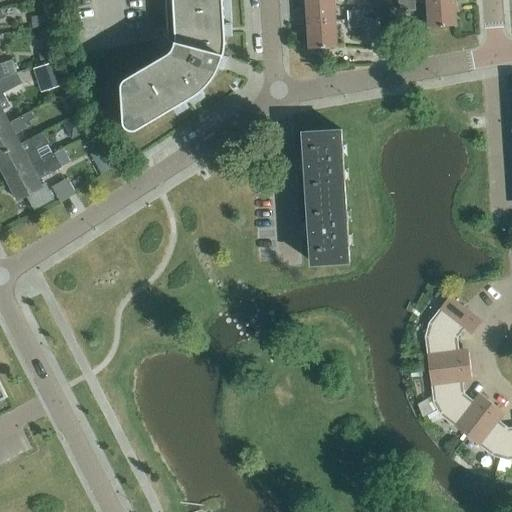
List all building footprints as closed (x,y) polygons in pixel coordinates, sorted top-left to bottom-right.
[(217,73),(219,68),(220,66),(222,64),(222,61),(223,59),(224,53),(225,50),(226,47),(226,43),(226,40),(226,36),(223,0),(179,0),(182,37),(182,39),(181,42),(181,45),(180,47),(178,51),(177,53),(175,55),(173,56),(171,58),(150,70),(147,65),(129,76),(128,77),(127,78),(125,79),(124,80),(123,82),(123,83),(122,85),(122,87),(123,88),(125,120),(125,123),(127,125),(129,127),(131,129),(134,129),(137,129),(140,128),(191,98),(197,94),(200,92),(202,90),(205,88),(208,85),(211,81),(213,79),(215,76),(217,73)] [(335,20),(333,0),(305,0),(307,22),(335,20)] [(457,25),(455,0),(445,0),(427,1),(429,27),(457,25)] [(415,2),(398,3),(399,11),(416,10),(415,2)] [(365,18),(365,10),(347,10),(347,19),(365,18)] [(35,26),(45,24),(44,13),(34,15),(35,26)] [(365,27),(365,18),(347,19),(348,27),(365,27)] [(337,46),(335,20),(307,22),(309,48),(337,46)] [(51,48),(38,52),(42,64),(55,60),(51,48)] [(0,78),(17,73),(17,72),(13,59),(0,63),(0,78)] [(65,84),(57,60),(33,68),(41,92),(65,84)] [(23,82),(17,73),(0,78),(0,127),(9,123),(9,122),(2,110),(10,106),(4,93),(23,82)] [(59,96),(66,110),(77,105),(69,90),(59,96)] [(20,144),(14,133),(26,126),(25,123),(36,117),(31,111),(9,122),(9,123),(0,127),(0,154),(20,144)] [(64,125),(74,140),(86,133),(77,119),(64,125)] [(306,131),(310,197),(346,195),(342,129),(306,131)] [(42,131),(20,144),(0,154),(0,165),(7,178),(42,159),(36,146),(48,139),(42,131)] [(54,152),(42,159),(7,178),(18,200),(27,195),(34,209),(54,199),(45,182),(41,184),(39,180),(63,167),(62,166),(70,162),(63,149),(55,153),(54,152)] [(350,261),(346,195),(310,197),(314,264),(350,261)] [(482,321),(450,295),(429,322),(427,329),(457,338),(465,328),(472,334),(482,321)] [(459,349),(457,338),(427,329),(425,336),(429,369),(470,364),(468,348),(459,349)] [(472,380),(470,364),(429,369),(433,402),(437,409),(464,393),(463,381),(472,380)] [(467,435),(492,403),(480,393),(474,400),(464,393),(437,409),(440,415),(467,435)] [(500,458),(508,428),(499,420),(505,413),(492,403),(467,435),(493,456),(500,458)] [(511,458),(511,427),(508,428),(500,458),(507,460),(511,458)]
